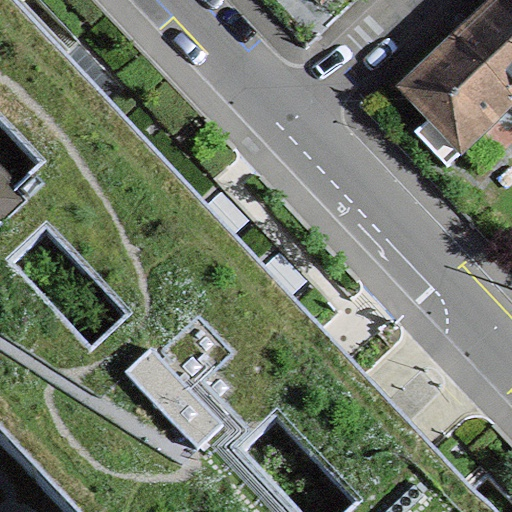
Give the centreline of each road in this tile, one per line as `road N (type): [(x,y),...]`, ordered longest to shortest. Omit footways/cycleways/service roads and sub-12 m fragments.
road 1 (residential): [(288,118),(511,360)]
road 2 (residential): [(414,0),(288,118)]
road 3 (residential): [(178,0),(288,118)]
